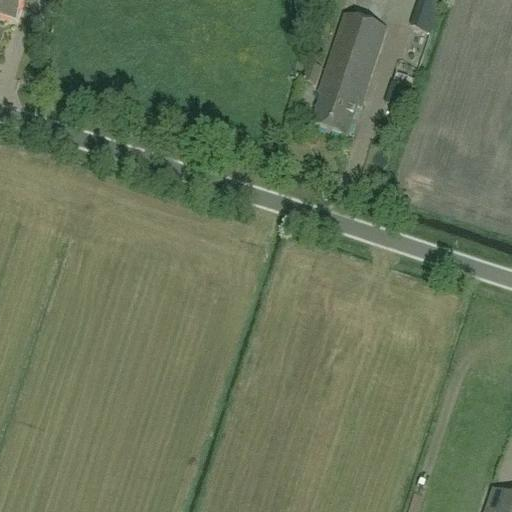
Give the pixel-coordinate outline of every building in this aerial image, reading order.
[(0,0),(0,18),(15,22),(21,0),(0,0)] [(420,0),(410,29),(430,36),(442,0),(420,0)] [(359,113),(385,33),(343,20),(317,97),(321,98),(311,130),(346,141),(356,112),(359,113)] [(308,66),(302,85),(316,90),(323,71),(308,66)] [(404,111),(411,91),(392,84),(385,104),(404,111)] [(511,511),(511,498),(492,492),(485,511),(511,511)]
